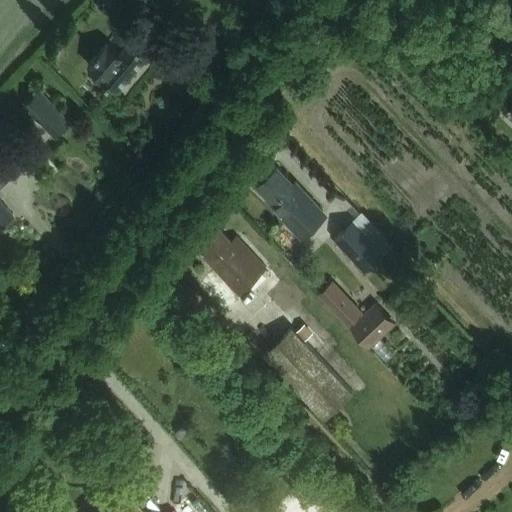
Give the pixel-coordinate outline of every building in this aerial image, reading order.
[(140,48),(150,36),(133,21),(122,33),(130,40),(120,52),(108,42),(88,65),(100,75),(99,76),(116,91),(148,54),(140,48)] [(69,119),(41,90),(26,104),(54,133),(69,119)] [(0,200),(0,184),(10,175),(0,163),(0,224),(12,213),(0,200)] [(297,232),(321,210),(295,182),(293,184),(277,167),(257,185),(273,202),(271,204),(297,232)] [(365,270),(385,251),(354,217),(333,236),(365,270)] [(238,292),(266,267),(237,236),(231,241),(216,224),(198,242),(213,258),(209,261),(238,292)] [(273,269),(302,305),(319,290),(290,255),(273,269)] [(333,281),(323,290),(350,320),(361,310),(333,281)] [(377,301),(354,323),(370,341),(394,319),(377,301)] [(292,327),(264,353),(324,417),(362,382),(319,337),(313,331),(304,340),(292,327)] [(172,511),(171,510),(169,511),(145,511),(125,490),(101,511),(172,511)]
